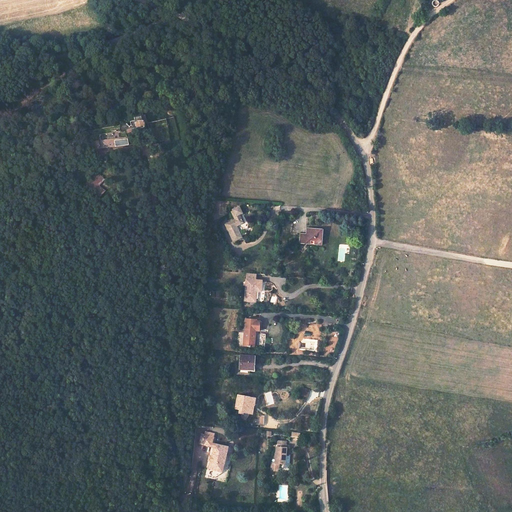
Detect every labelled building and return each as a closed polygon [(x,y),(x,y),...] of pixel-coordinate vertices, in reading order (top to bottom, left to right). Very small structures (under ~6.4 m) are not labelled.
[(150,119),(139,121),(140,127),(141,129),(148,128),(147,122),(150,122),(150,119)] [(140,127),(129,129),(130,138),(138,137),(138,134),(142,134),(141,129),(140,127)] [(102,139),(102,147),(114,147),(114,138),(102,139)] [(130,138),(115,140),(116,147),(131,145),(130,138)] [(105,179),(98,173),(87,185),(100,197),(106,191),(100,185),(105,179)] [(228,229),(234,241),(242,237),(236,225),(243,222),(240,216),(240,217),(239,214),(242,213),(239,206),(233,210),(235,215),(233,215),(235,219),(225,224),(227,228),(229,227),(230,229),(228,229)] [(300,233),(299,242),(311,243),(311,240),(315,240),(314,244),(321,245),(323,229),(316,229),(316,230),(309,230),(309,232),(306,232),(306,234),(300,233)] [(246,282),(245,301),(254,301),(254,291),(257,291),(261,291),(262,280),(255,280),(255,273),(247,273),(246,282)] [(254,322),(245,321),(245,330),(246,330),(246,333),(244,333),(244,346),(248,346),(247,347),(250,347),(254,347),(255,334),(253,334),(253,330),(259,331),(260,321),(254,321),(254,322)] [(241,356),(241,369),(253,370),(254,356),(241,356)] [(303,388),(301,395),(308,396),(309,390),(303,388)] [(232,403),(231,408),(239,409),(238,413),(241,414),(244,414),(244,413),(249,414),(251,405),(254,405),(255,398),(237,394),(236,404),(232,403)] [(200,443),(212,446),(213,442),(214,437),(202,434),(200,443)] [(286,464),(287,447),(286,447),(286,441),(278,440),(278,446),(277,446),(275,463),(272,463),(271,470),(278,471),(279,463),(286,464)] [(219,462),(226,464),(230,446),(216,443),(216,446),(214,455),(212,461),(210,468),(217,470),(219,462)] [(219,462),(217,470),(224,471),(226,464),(219,462)]
